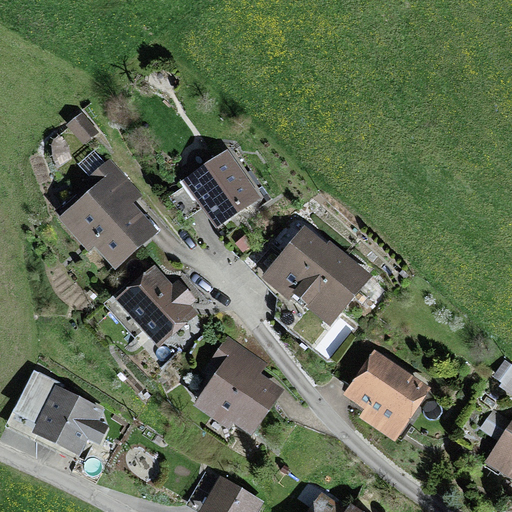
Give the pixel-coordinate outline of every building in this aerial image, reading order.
[(84,138),(94,128),(82,114),(71,124),(84,138)] [(182,180),(195,199),(201,196),(218,221),(255,195),(228,155),(196,177),(192,172),(182,180)] [(90,179),(101,192),(74,215),(115,261),(145,234),(115,201),(131,186),(109,162),(90,179)] [(225,237),(241,253),(263,232),(247,215),(225,237)] [(268,238),(263,232),(241,253),(256,270),(278,249),(268,238)] [(308,236),(277,272),(287,281),(285,284),(293,291),(281,302),(278,322),(308,346),(330,319),(362,281),(308,236)] [(157,273),(125,302),(134,311),(159,339),(191,311),(179,298),(187,291),(178,282),(171,288),(157,273)] [(214,361),(230,372),(209,400),(250,429),(273,398),(243,376),(254,361),(228,342),(214,361)] [(433,395),(379,358),(353,395),(407,433),(433,395)] [(84,435),(99,443),(106,428),(96,424),(101,414),(60,394),(64,386),(33,371),(16,410),(43,423),(39,432),(76,450),(84,435)] [(511,430),(496,454),(507,461),(502,468),(511,474),(511,430)] [(206,472),(189,501),(208,511),(249,511),(256,502),(206,472)] [(356,511),(345,504),(341,511),(326,501),(317,511),(356,511)]
